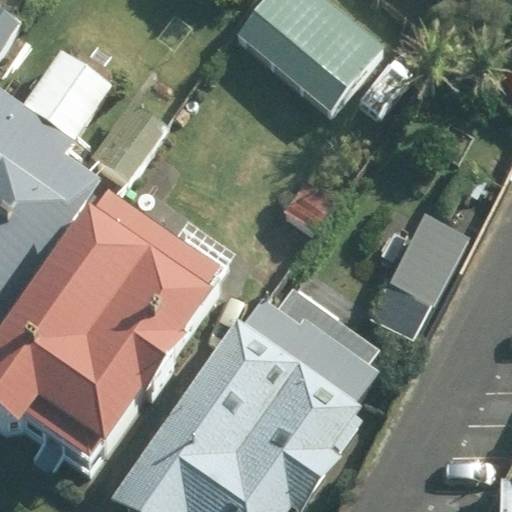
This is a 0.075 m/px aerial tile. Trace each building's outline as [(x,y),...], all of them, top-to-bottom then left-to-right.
[(322,125),(377,60),(307,0),(268,0),(230,45),(322,125)] [(450,0),(467,8),(471,0),(450,0)] [(0,60),(16,38),(0,26),(0,60)] [(0,324),(89,193),(55,170),(105,97),(55,62),(16,119),(0,108),(0,324)] [(162,139),(124,112),(83,168),(121,195),(162,139)] [(301,191),(278,222),(310,245),(333,214),(301,191)] [(78,243),(69,237),(0,336),(0,460),(8,448),(72,492),(119,423),(126,429),(167,371),(162,368),(193,324),(189,322),(206,298),(93,220),(78,243)] [(375,330),(420,355),(477,246),(430,223),(375,330)] [(262,340),(254,334),(128,511),(328,511),(357,471),(349,465),(378,422),(371,418),(397,381),(388,375),(400,359),(314,298),(296,325),(280,314),(262,340)] [(511,511),(511,472),(509,472),(508,506),(490,506),(490,511),(511,511)]
